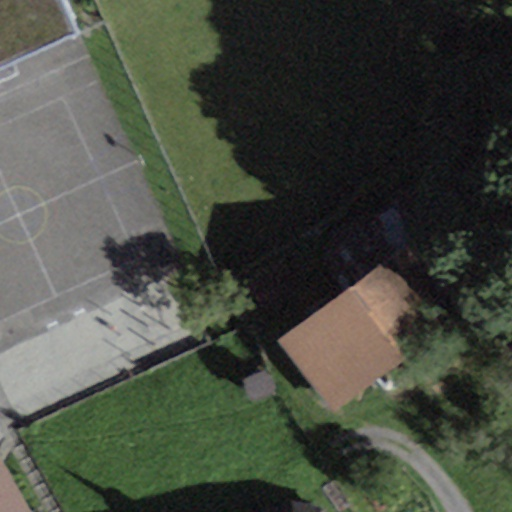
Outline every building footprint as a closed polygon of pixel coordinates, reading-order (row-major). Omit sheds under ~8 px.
[(0,0),(0,96),(87,56),(62,0),(0,0)] [(394,204),(418,235),(450,210),(426,179),(394,204)] [(293,345),(333,397),(470,291),(463,282),(453,289),(420,246),(293,345)] [(0,511),(41,511),(40,511),(20,511),(0,475),(0,511)] [(291,503),(265,511),(321,511),(321,510),(291,503)]
